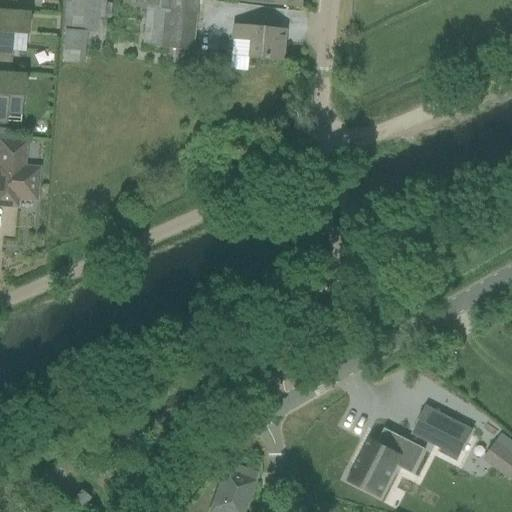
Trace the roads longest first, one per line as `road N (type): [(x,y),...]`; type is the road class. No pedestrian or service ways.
road 1 (residential): [(0,302),(311,158),(326,0)]
road 2 (unclassified): [(280,406),(511,276)]
road 3 (track): [(311,158),(511,75)]
road 4 (unclassified): [(162,511),(213,451),(280,406)]
